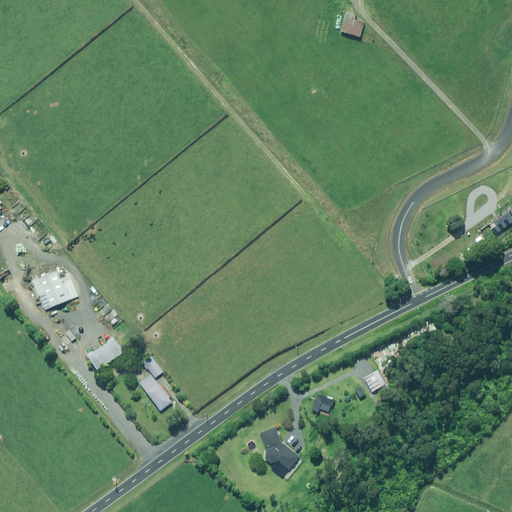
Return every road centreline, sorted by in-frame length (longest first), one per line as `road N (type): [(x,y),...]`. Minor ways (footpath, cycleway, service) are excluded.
road 1 (unclassified): [(91,511),(267,382),(417,301)]
road 2 (residential): [(511,107),(492,151),(420,189),(402,209),(398,251),(417,301)]
